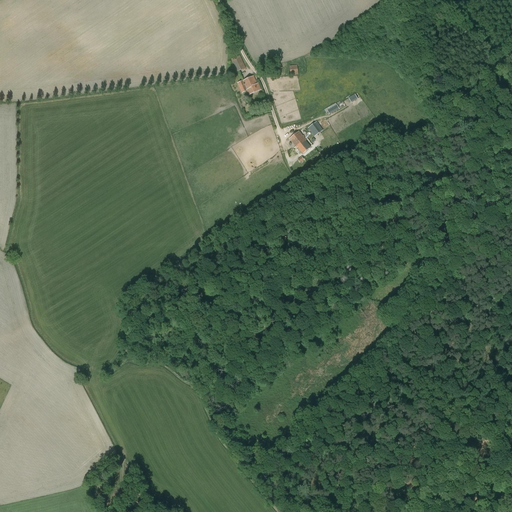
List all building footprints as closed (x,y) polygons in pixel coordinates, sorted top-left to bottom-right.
[(231,56),(232,59),(231,60),(236,72),(246,68),(240,56),(237,57),(236,54),(231,56)] [(297,63),(290,64),(291,76),(298,75),(297,63)] [(253,76),(238,83),(242,93),(247,91),(249,95),(261,90),(258,84),(257,84),(253,76)] [(355,94),(349,97),(351,103),(358,99),(355,94)] [(327,110),(329,115),(339,109),(336,105),(327,110)] [(308,128),(311,133),(320,127),(317,122),(308,128)] [(320,127),(311,133),(314,137),(323,130),(320,127)] [(297,148),(298,147),(305,141),(306,140),(299,132),(290,139),(295,146),(297,148)] [(305,141),(298,147),(303,154),(311,147),(305,141)]
